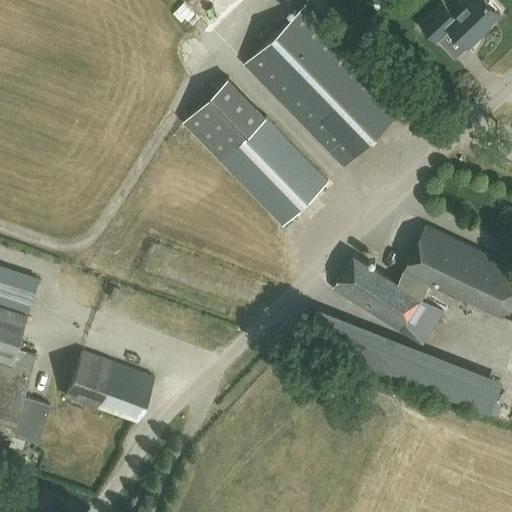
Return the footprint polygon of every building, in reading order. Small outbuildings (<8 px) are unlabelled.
[(500,12),(488,0),(465,0),(452,13),(443,4),(421,24),(436,40),(450,27),(468,46),(484,31),(482,29),(500,12)] [(405,105),(306,4),(244,64),(343,165),(405,105)] [(196,66),(205,46),(189,38),(180,58),(196,66)] [(183,121),(283,224),(328,180),(228,77),(183,121)] [(511,130),(497,124),(486,148),(511,158),(511,130)] [(511,294),(511,265),(426,224),(398,282),(354,254),(332,288),(422,344),(444,310),(422,297),(429,282),(502,317),(511,294)] [(38,278),(0,265),(0,455),(1,456),(9,432),(35,441),(48,404),(21,394),(35,354),(16,347),(38,278)] [(502,384),(318,311),(307,340),(496,415),(505,393),(499,391),(502,384)] [(121,342),(118,353),(144,362),(148,352),(121,342)] [(154,376),(81,349),(64,394),(136,421),(154,376)] [(391,455),(405,428),(382,416),(368,444),(391,455)]
